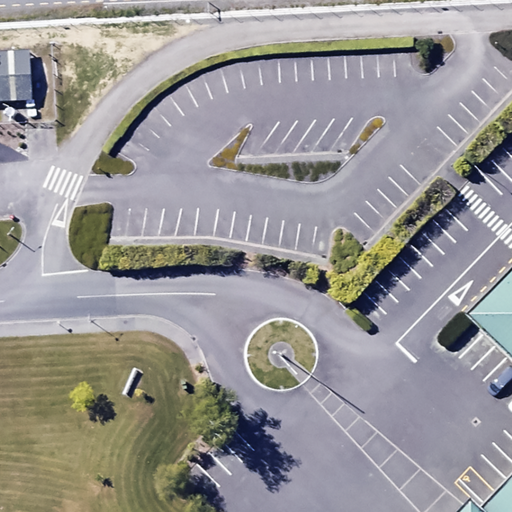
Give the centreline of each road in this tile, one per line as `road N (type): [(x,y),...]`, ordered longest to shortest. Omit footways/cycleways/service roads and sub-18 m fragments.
road 1 (unclassified): [(235,319),(179,294),(0,301)]
road 2 (unclassified): [(511,222),(387,342),(335,360)]
road 3 (unclassified): [(335,360),(313,396),(287,406),(258,402),(236,385),(225,359),(235,319)]
road 4 (unclassified): [(235,319),(265,298),(301,300),(328,324),(335,360)]
